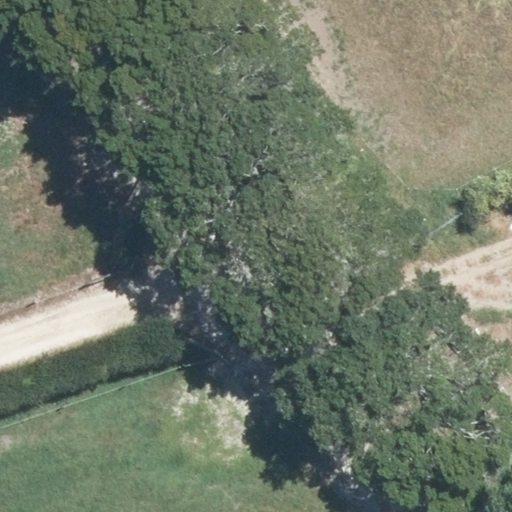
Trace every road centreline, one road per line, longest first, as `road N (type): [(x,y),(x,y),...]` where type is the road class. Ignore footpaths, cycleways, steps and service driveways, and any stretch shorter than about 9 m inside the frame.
road 1 (track): [(0,352),(213,279),(511,268)]
road 2 (track): [(357,511),(186,288)]
